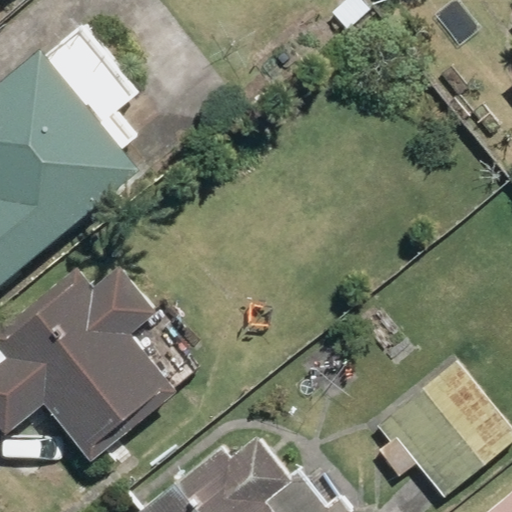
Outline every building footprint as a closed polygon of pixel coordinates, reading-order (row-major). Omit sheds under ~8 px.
[(53,38),(0,81),(0,186),(2,190),(0,191),(0,287),(155,159),(53,38)] [(0,326),(0,409),(15,428),(55,395),(104,454),(190,382),(142,325),(169,303),(130,256),(103,278),(86,258),(2,328),(0,326)] [(511,414),(464,355),(384,420),(398,437),(385,447),(406,472),(421,460),(449,493),(511,442),(511,414)] [(232,436),(143,508),(146,511),(355,511),(367,503),(352,485),(338,497),(308,460),(300,467),(267,427),(241,448),(232,436)] [(511,511),(511,492),(488,511),(511,511)]
